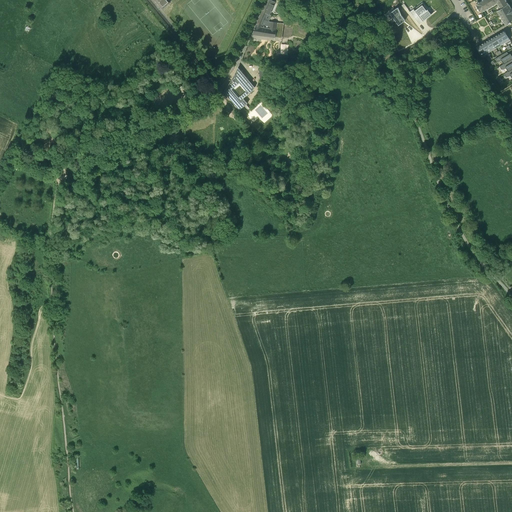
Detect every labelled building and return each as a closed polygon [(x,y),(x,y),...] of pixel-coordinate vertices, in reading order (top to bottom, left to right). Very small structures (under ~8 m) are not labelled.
[(154,0),(161,9),(170,2),(171,0),(154,0)] [(277,30),(278,22),(271,22),(269,21),(271,15),(270,14),(276,2),(271,0),(267,0),(252,34),(275,37),(277,30)] [(505,25),(510,22),(510,21),(511,19),(511,9),(509,4),(506,0),(479,0),(477,1),(475,2),(477,4),(475,5),(478,10),(480,9),(481,11),(486,9),(496,2),(500,8),(497,10),(499,14),(505,25)] [(410,11),(419,24),(431,14),(424,5),(416,11),(414,8),(410,11)] [(399,25),(405,20),(401,15),(398,7),(396,8),(390,13),(390,14),(392,16),(393,16),(396,20),(399,25)] [(510,39),(505,30),(500,32),(505,42),(510,39)] [(501,44),(505,42),(500,32),(495,35),(501,44)] [(501,44),(495,35),(491,38),(496,47),(501,44)] [(486,41),(491,50),(496,47),(491,38),(486,41)] [(481,43),(487,53),(491,50),(486,41),(481,43)] [(481,43),(476,46),(482,56),(487,53),(481,43)] [(511,58),(511,55),(511,53),(508,54),(507,51),(495,58),(497,61),(502,60),(504,63),(511,59),(511,58)] [(288,55),(278,54),(278,62),(287,63),(288,55)] [(511,60),(511,59),(504,63),(500,66),(501,69),(506,68),(508,71),(511,68),(511,60)] [(255,87),(238,67),(235,74),(227,87),(224,91),(238,111),(247,104),(242,98),(252,91),(255,87)]
